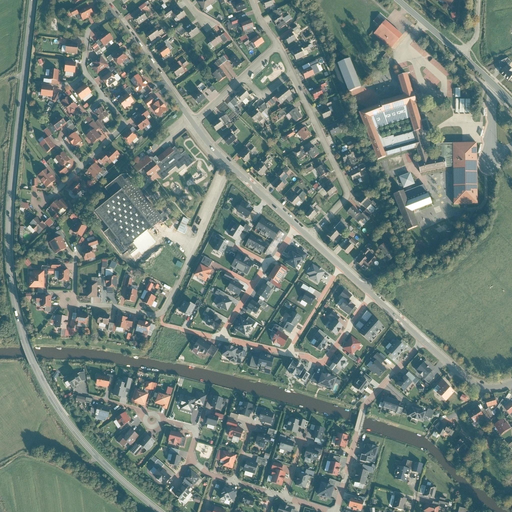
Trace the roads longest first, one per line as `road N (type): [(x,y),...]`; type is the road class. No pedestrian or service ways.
road 1 (tertiary): [(33,0),(10,204),(24,339),(79,438),(160,511)]
road 2 (residential): [(231,167),(158,315),(75,306),(76,253)]
road 3 (residential): [(308,237),(347,191),(278,46)]
road 4 (residential): [(422,337),(363,410),(337,511)]
road 5 (residential): [(86,75),(125,124),(39,202)]
road 6 (residential): [(194,123),(115,13)]
road 7 (residential): [(371,291),(322,362),(286,352)]
